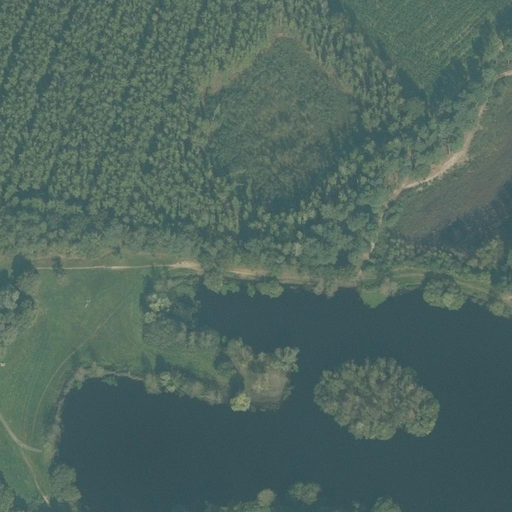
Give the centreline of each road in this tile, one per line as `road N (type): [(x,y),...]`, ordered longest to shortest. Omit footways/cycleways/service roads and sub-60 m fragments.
road 1 (track): [(354,280),(177,264),(50,269),(25,271),(0,296)]
road 2 (track): [(354,280),(446,279),(510,305)]
